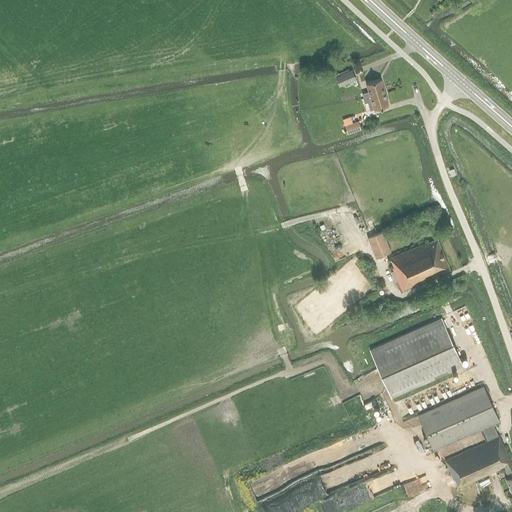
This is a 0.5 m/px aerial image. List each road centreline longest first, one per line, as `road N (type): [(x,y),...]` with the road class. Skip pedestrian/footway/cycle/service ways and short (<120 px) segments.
road 1 (unclassified): [(511,350),(432,140),(439,108),(461,83)]
road 2 (primary): [(461,83),(369,0)]
